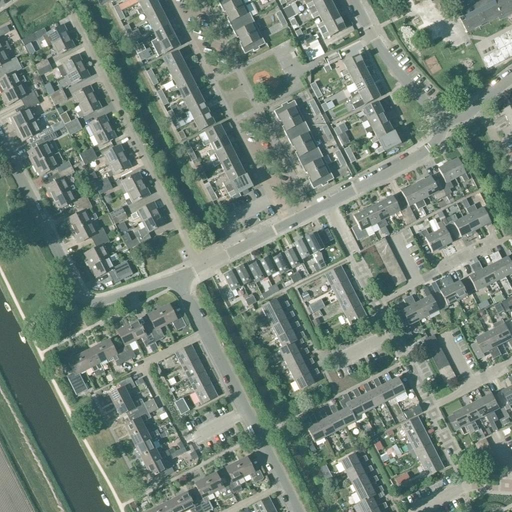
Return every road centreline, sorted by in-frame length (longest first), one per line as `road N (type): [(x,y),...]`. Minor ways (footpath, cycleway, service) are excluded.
road 1 (residential): [(200,269),(69,9)]
road 2 (residential): [(179,280),(98,305),(83,300),(0,145)]
road 3 (residential): [(285,226),(169,0)]
road 4 (residential): [(202,0),(310,213)]
road 5 (residential): [(447,134),(378,52),(347,0)]
road 6 (residential): [(447,134),(419,159),(324,206)]
